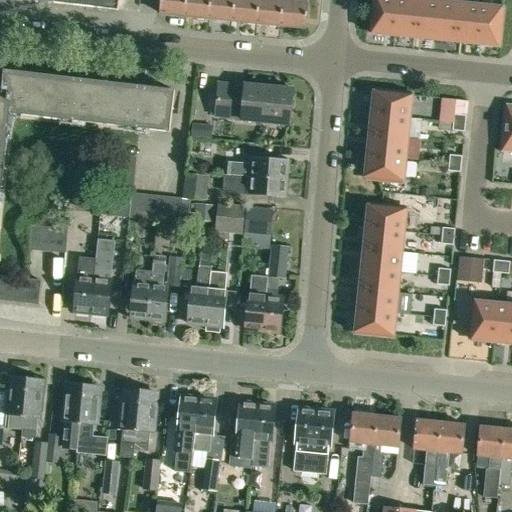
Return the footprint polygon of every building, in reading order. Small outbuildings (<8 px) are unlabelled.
[(24,0),(118,11),(119,0),(24,0)] [(160,15),(185,17),(186,0),(160,0),(161,3),(162,3),(160,15)] [(186,0),(185,17),(209,19),(210,0),(186,0)] [(210,0),(209,19),(233,22),(234,0),(210,0)] [(258,0),(234,0),(233,22),(256,24),(258,0)] [(258,0),(256,24),(280,27),(283,2),(267,0),(258,0)] [(391,38),(395,0),(372,0),(369,36),(391,38)] [(416,2),(399,0),(395,0),(391,38),(412,40),(416,2)] [(283,2),(280,27),(305,29),(306,17),(307,17),(307,13),(306,13),(307,4),(283,2)] [(416,2),(412,40),(432,43),(436,4),(416,2)] [(457,6),(436,4),(432,43),(453,45),(457,6)] [(472,47),(477,8),(457,6),(453,45),(472,47)] [(477,8),(472,47),(495,49),(499,11),(477,8)] [(4,72),(2,94),(9,115),(64,121),(69,79),(4,72)] [(64,121),(128,129),(133,87),(69,79),(64,121)] [(218,85),(215,116),(235,118),(235,120),(290,126),(293,90),(245,85),(244,87),(218,85)] [(174,92),(133,87),(128,129),(169,133),(174,92)] [(373,92),(371,115),(410,119),(412,96),(373,92)] [(0,158),(4,159),(9,115),(2,94),(0,93),(0,158)] [(511,152),(511,106),(506,106),(502,152),(511,152)] [(407,140),(410,119),(371,115),(369,136),(407,140)] [(453,123),(465,124),(466,116),(454,115),(453,123)] [(453,123),(452,131),(464,132),(465,124),(453,123)] [(407,140),(369,136),(367,158),(405,162),(407,140)] [(111,156),(110,168),(134,170),(135,158),(111,156)] [(450,156),(449,166),(461,167),(462,157),(450,156)] [(403,182),(405,162),(367,158),(365,178),(403,182)] [(232,165),(223,164),(222,175),(286,179),(287,162),(251,160),(251,166),(232,165)] [(110,168),(109,179),(132,182),(134,170),(110,168)] [(181,199),(205,201),(207,177),(183,175),(181,199)] [(286,179),(222,175),(222,186),(223,186),(223,193),(249,194),(285,196),(286,179)] [(109,179),(107,192),(131,194),(132,182),(109,179)] [(130,219),(142,220),(145,196),(132,195),(130,219)] [(142,220),(154,221),(157,197),(145,196),(142,220)] [(154,221),(166,223),(169,199),(157,197),(154,221)] [(169,199),(166,223),(178,224),(181,200),(169,199)] [(245,233),(245,232),(248,204),(220,202),(217,231),(245,233)] [(195,219),(215,221),(217,206),(196,204),(195,219)] [(248,204),(245,232),(273,235),(276,207),(248,204)] [(369,228),(407,232),(410,209),(371,205),(369,228)] [(41,251),(43,227),(31,226),(29,250),(41,251)] [(41,251),(52,252),(55,228),(43,227),(41,251)] [(67,229),(55,228),(52,252),(65,253),(67,229)] [(405,253),(407,232),(369,228),(366,248),(405,253)] [(444,237),(456,237),(457,229),(445,228),(444,237)] [(456,245),(456,237),(444,237),(443,245),(456,245)] [(271,245),(269,268),(268,277),(286,279),(289,247),(271,245)] [(405,253),(366,248),(364,269),(402,273),(405,253)] [(94,273),(96,251),(86,250),(85,257),(82,277),(76,277),(73,313),(90,315),(94,273)] [(104,280),(107,253),(107,252),(96,251),(94,273),(90,315),(107,317),(110,280),(104,280)] [(162,286),(163,272),(166,272),(166,265),(164,265),(165,257),(154,256),(153,266),(152,278),(148,321),(164,322),(168,286),(162,286)] [(482,260),(458,257),(456,272),(480,275),(482,260)] [(495,273),(503,274),(504,262),(496,261),(495,273)] [(504,262),(503,274),(511,275),(511,263),(504,262)] [(439,277),(451,278),(452,269),(440,268),(439,277)] [(362,289),(400,294),(402,273),(364,269),(362,289)] [(205,326),(210,272),(199,271),(197,289),(192,289),(188,325),(205,326)] [(210,272),(205,326),(207,327),(206,331),(219,333),(219,328),(222,328),(225,292),(227,274),(210,272)] [(1,301),(13,302),(15,279),(3,277),(1,301)] [(148,321),(152,278),(135,277),(131,319),(148,321)] [(451,278),(439,277),(439,285),(451,286),(451,278)] [(13,302),(25,304),(27,280),(15,279),(13,302)] [(27,280),(25,304),(36,305),(39,281),(27,280)] [(262,332),(267,290),(256,289),(255,295),(249,295),(246,331),(262,332)] [(400,294),(362,289),(359,309),(398,314),(400,294)] [(267,290),(262,332),(279,334),(283,298),(277,298),(277,291),(267,290)] [(494,344),(499,305),(477,302),(472,341),(494,344)] [(511,345),(511,306),(499,305),(494,344),(511,345)] [(398,314),(359,309),(357,332),(395,337),(398,314)] [(435,318),(446,319),(447,310),(435,309),(435,318)] [(446,319),(435,318),(434,326),(446,327),(446,319)] [(21,430),(26,381),(10,380),(7,415),(9,416),(7,429),(21,430)] [(26,381),(21,430),(20,436),(34,438),(35,432),(36,419),(39,419),(43,383),(26,381)] [(76,451),(83,387),(67,385),(63,422),(65,423),(62,449),(76,451)] [(99,389),(83,387),(76,451),(77,451),(77,454),(106,456),(108,438),(92,437),(93,426),(95,426),(99,389)] [(134,451),(139,393),(123,391),(119,428),(120,430),(122,430),(121,443),(119,458),(133,460),(134,451)] [(156,395),(139,393),(134,451),(147,452),(149,433),(152,433),(156,395)] [(200,399),(198,399),(193,452),(209,454),(211,436),(215,400),(212,400),(213,395),(200,394),(200,399)] [(178,433),(173,472),(189,474),(193,452),(198,399),(182,397),(178,433)] [(235,437),(233,458),(234,458),(233,465),(249,466),(250,459),(251,459),(253,447),(257,405),(241,403),(237,437),(235,437)] [(274,407),(257,405),(253,447),(251,468),(267,469),(270,443),(274,407)] [(294,473),(310,475),(316,411),(299,410),(296,446),(297,446),(294,473)] [(332,413),(316,411),(310,475),(326,476),(328,449),(329,449),(332,413)] [(353,415),(349,450),(363,452),(362,459),(358,459),(353,505),(367,506),(370,478),(376,417),(353,415)] [(376,417),(370,478),(380,479),(383,454),(397,455),(400,419),(376,417)] [(414,451),(427,452),(423,486),(434,487),(440,424),(417,421),(414,451)] [(440,424),(434,487),(445,489),(448,454),(462,456),(464,426),(440,424)] [(498,487),(504,430),(480,428),(476,469),(485,470),(482,499),(497,501),(498,487)] [(510,488),(511,464),(511,431),(504,430),(498,487),(510,488)] [(49,435),(48,445),(46,463),(59,465),(63,437),(49,435)] [(33,474),(33,479),(44,480),(45,476),(46,463),(48,445),(36,443),(33,474)] [(202,490),(218,492),(222,462),(206,460),(202,490)] [(116,496),(119,463),(105,461),(102,494),(116,496)] [(143,490),(155,492),(158,463),(145,461),(143,490)] [(29,480),(25,511),(40,511),(44,482),(29,480)] [(155,511),(180,511),(182,506),(157,502),(155,511)]
